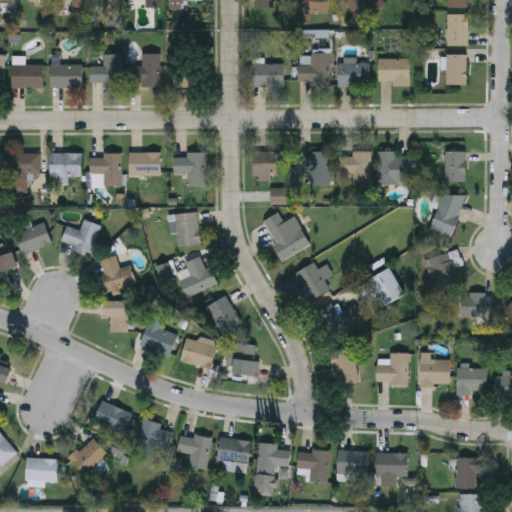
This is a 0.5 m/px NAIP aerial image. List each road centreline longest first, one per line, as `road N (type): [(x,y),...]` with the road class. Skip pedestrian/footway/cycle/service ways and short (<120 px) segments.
road 1 (residential): [(511,434),(184,398),(0,321)]
road 2 (residential): [(503,118),(0,122)]
road 3 (residential): [(232,0),(234,226),(301,365),(306,417)]
road 4 (residential): [(504,0),(502,252)]
